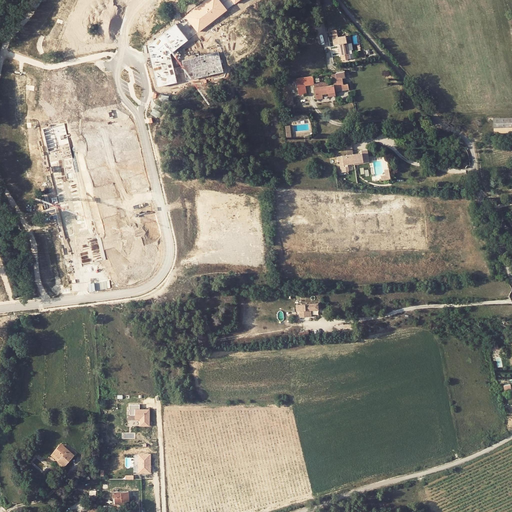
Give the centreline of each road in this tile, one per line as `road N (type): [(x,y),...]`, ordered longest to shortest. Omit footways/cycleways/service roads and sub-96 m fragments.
road 1 (unclassified): [(511,292),(481,217),(470,172),(476,158),(338,0)]
road 2 (residential): [(0,309),(137,291),(159,278),(169,247),(157,192)]
road 3 (unclassified): [(298,511),(511,437)]
road 4 (residential): [(139,117),(142,68),(127,58),(116,68),(133,109)]
